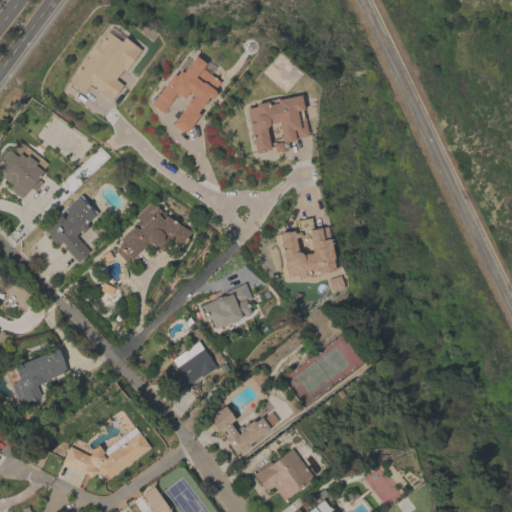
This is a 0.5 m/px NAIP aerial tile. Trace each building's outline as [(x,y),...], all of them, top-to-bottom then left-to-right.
[(66,82),(87,55),(86,54),(96,41),(97,41),(105,31),(118,41),(122,36),(139,49),(123,70),(121,69),(114,78),(121,84),(109,101),(97,92),(98,90),(88,83),(81,93),(74,88),(73,89),(69,86),(69,84),(66,82)] [(180,132),(170,125),(183,106),(182,105),(189,96),(185,93),(181,98),(175,93),(161,112),(149,103),(170,73),(173,75),(177,70),(180,72),(194,53),(205,60),(199,67),(218,81),(212,90),(213,91),(214,92),(214,94),(213,96),(212,97),(210,98),(209,98),(207,97),(206,97),(205,99),(206,99),(200,108),(199,108),(195,112),(198,113),(184,131),(182,130),(180,132)] [(252,151),(244,108),(254,106),(253,103),(266,100),(267,104),(275,102),(274,99),(298,94),(301,109),(300,109),(301,117),(302,117),(306,135),(293,137),(293,139),(291,139),(291,140),(283,142),(283,141),(280,141),(276,121),(267,123),(266,124),(266,125),(266,126),(265,127),(264,127),(264,128),(268,149),(263,150),(263,151),(255,153),(255,152),(254,152),(253,151),(252,151)] [(41,171),(35,178),(40,182),(34,190),(29,186),(20,198),(7,187),(10,183),(7,181),(6,182),(0,177),(0,159),(7,150),(9,151),(17,140),(46,163),(40,170),(41,171)] [(76,262),(63,247),(63,245),(60,241),(56,245),(48,236),(48,234),(44,231),(50,225),(48,222),(57,214),(56,213),(65,205),(65,206),(76,196),(76,197),(78,195),(85,202),(83,204),(85,207),(87,205),(94,212),(92,214),(93,215),(84,223),(87,226),(80,232),(78,229),(73,234),(88,251),(76,262)] [(189,231),(179,247),(160,235),(161,237),(160,238),(160,239),(159,241),(158,242),(157,243),(156,244),(155,244),(153,244),(152,244),(150,244),(149,244),(148,243),(147,242),(125,263),(112,250),(116,246),(116,245),(116,244),(117,243),(118,242),(119,242),(117,238),(130,226),(131,226),(132,224),(135,222),(137,222),(138,221),(134,216),(148,202),(152,206),(156,205),(159,208),(159,211),(164,215),(189,231)] [(331,270),(316,273),(316,269),(305,272),(306,275),(295,278),(295,275),(285,277),(276,233),(291,230),(292,232),(298,231),(299,236),(293,237),(296,251),(297,251),(298,252),(299,253),(300,254),(309,252),(306,230),(324,226),(330,258),(329,258),(331,270)] [(250,298),(244,300),(247,306),(247,308),(248,309),(248,310),(248,311),(248,312),(247,314),(246,315),(245,316),(243,316),(242,315),(241,314),(239,315),(240,317),(236,319),(236,320),(219,327),(218,325),(213,328),(208,318),(206,319),(200,304),(215,298),(214,297),(223,293),(222,292),(243,282),(250,298)] [(213,365),(175,391),(167,379),(178,372),(169,359),(196,341),(213,365)] [(39,394),(18,403),(9,382),(13,381),(13,380),(16,378),(11,365),(56,347),(65,370),(43,379),(43,380),(34,384),(39,394)] [(236,433),(242,429),(240,426),(252,418),(253,420),(259,415),(269,428),(247,444),(249,446),(242,450),(241,448),(234,453),(223,438),(225,437),(218,429),(215,431),(205,417),(223,405),(233,419),(228,422),(236,433)] [(101,482),(94,473),(88,477),(84,472),(83,474),(60,461),(68,445),(86,455),(89,453),(87,450),(96,444),(102,452),(100,453),(102,457),(136,431),(148,447),(129,461),(130,462),(125,466),(124,465),(116,471),(117,472),(113,475),(113,474),(101,482)] [(282,499),(272,486),(265,491),(251,474),(268,461),(269,462),(290,447),(312,477),(282,499)] [(170,511),(152,511),(140,493),(152,485),(170,511)] [(290,511),(296,508),(299,511),(303,511),(321,498),(330,510),(327,511),(290,511)]
